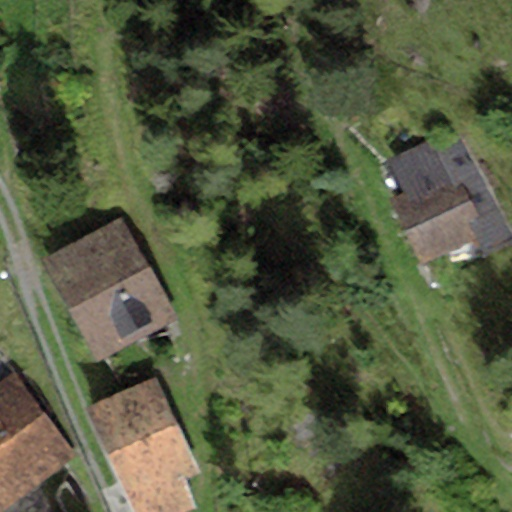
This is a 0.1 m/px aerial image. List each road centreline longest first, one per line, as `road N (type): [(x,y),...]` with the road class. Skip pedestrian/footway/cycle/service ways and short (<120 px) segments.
road 1 (track): [(511,511),(358,177),(274,55)]
road 2 (track): [(115,511),(0,215)]
